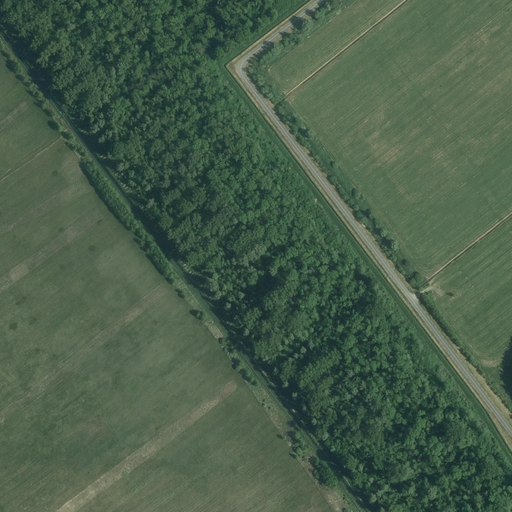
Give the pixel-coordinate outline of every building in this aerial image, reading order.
[(360,5),(359,6),(365,14),(371,9),(369,6),(368,5),(368,4),(370,3),(367,0),(366,0),(366,1),(363,3),(360,5)] [(464,0),(463,0),(456,5),(460,11),(463,9),(465,8),(467,10),(470,8),(469,7),(468,6),(467,3),(466,4),(464,1),(465,1),(464,0)] [(388,4),(381,9),(388,19),(388,18),(390,17),(392,16),(393,15),(392,15),(394,14),(395,14),(392,10),(391,10),(391,9),(389,6),(388,5),(388,4)] [(427,5),(419,11),(420,12),(422,15),(424,17),(424,18),(425,19),(428,17),(427,15),(427,14),(429,13),(429,14),(429,13),(431,15),(433,13),(432,12),(431,12),(432,12),(427,5)] [(345,13),(344,14),(350,22),(356,17),(354,14),(353,13),(353,12),(355,11),(352,8),(351,9),(348,11),(345,13)] [(469,18),(467,20),(468,21),(468,22),(473,28),(481,22),(480,21),(478,19),(478,18),(476,16),(475,15),(475,14),(472,17),(473,18),(472,19),(473,19),(471,20),(469,18)] [(378,16),(372,20),(374,23),(375,25),(373,27),(376,30),(377,29),(377,28),(378,28),(380,27),(383,24),(383,25),(384,24),(378,16)] [(431,23),(428,26),(429,27),(431,30),(433,33),(434,34),(442,28),(437,22),(434,24),(433,25),(432,25),(431,23)] [(327,31),(326,31),(329,35),(330,36),(332,39),(332,38),(333,39),(333,40),(340,35),(333,26),(332,26),(331,27),(330,28),(331,28),(329,29),(328,29),(328,30),(327,31)] [(366,27),(360,32),(362,34),(363,36),(361,38),(363,41),(364,40),(365,39),(368,38),(370,35),(371,36),(371,35),(366,27)] [(446,33),(437,39),(439,42),(440,43),(441,44),(440,44),(441,44),(441,45),(442,45),(442,46),(443,45),(446,42),(446,43),(447,42),(449,45),(453,42),(451,40),(452,40),(451,40),(451,39),(450,38),(449,37),(448,36),(449,36),(448,36),(448,35),(447,35),(447,34),(446,33)] [(313,40),(314,41),(316,44),(317,45),(314,47),(317,51),(319,50),(319,49),(320,49),(321,48),(321,47),(322,47),(322,46),(323,47),(323,46),(324,46),(323,46),(324,45),(325,45),(324,45),(326,44),(320,35),(317,37),(316,38),(315,39),(315,38),(315,39),(314,39),(313,40)] [(494,37),(488,41),(490,44),(491,45),(491,46),(489,47),(492,51),(493,50),(493,49),(496,48),(496,47),(499,45),(500,45),(494,37)] [(298,49),(297,49),(298,50),(301,54),(299,56),(301,60),(303,59),(303,58),(304,58),(305,57),(306,56),(306,57),(306,56),(307,56),(308,55),(309,54),(311,53),(304,44),(301,46),(301,47),(300,47),(300,48),(299,48),(299,49),(298,48),(298,49),(297,49),(298,49)] [(345,46),(341,48),(342,49),(343,50),(344,52),(345,52),(347,55),(346,55),(347,56),(355,51),(351,44),(348,47),(347,48),(346,47),(346,48),(345,46)] [(360,56),(351,62),(353,65),(354,66),(353,66),(354,66),(354,67),(355,68),(356,69),(355,69),(356,69),(357,68),(360,66),(361,65),(362,68),(366,65),(365,63),(364,63),(365,62),(364,62),(364,61),(363,61),(363,60),(363,61),(362,60),(362,59),(362,60),(362,59),(362,58),(361,59),(361,58),(361,57),(361,58),(360,56)] [(278,62),(274,63),(275,64),(275,65),(275,68),(276,67),(276,71),(277,72),(286,70),(284,63),(281,63),(281,64),(279,64),(278,62)] [(505,67),(496,67),(496,75),(499,75),(499,74),(501,74),(501,75),(502,75),(502,77),(506,77),(506,76),(505,76),(505,75),(506,75),(506,72),(505,72),(505,68),(505,67)] [(362,76),(360,77),(367,86),(369,84),(370,84),(369,84),(370,83),(371,83),(370,83),(371,83),(372,83),(371,82),(372,82),(373,81),(373,80),(370,77),(370,76),(372,74),(370,70),(368,72),(368,71),(368,72),(367,72),(366,73),(365,74),(364,74),(364,75),(363,75),(362,76)] [(467,77),(466,78),(468,81),(470,80),(471,80),(472,81),(472,82),(470,84),(472,86),(473,85),(474,84),(474,85),(480,80),(474,72),(473,73),(470,75),(468,77),(467,77)] [(283,78),(279,80),(280,81),(281,82),(283,84),(285,87),(285,88),(293,82),(289,76),(286,78),(286,79),(285,80),(284,79),(284,80),(283,78)] [(326,80),(318,86),(322,92),(325,90),(326,89),(327,88),(328,90),(331,88),(331,87),(330,86),(328,84),(326,81),(326,80)] [(496,80),(491,85),(493,88),(495,89),(494,89),(495,90),(493,91),(496,94),(497,93),(497,92),(498,92),(500,90),(502,88),(503,87),(496,80)] [(454,89),(453,90),(456,93),(457,91),(458,92),(459,93),(459,94),(457,95),(459,98),(460,97),(461,96),(467,92),(461,84),(460,84),(460,85),(458,87),(457,87),(455,88),(454,89)] [(480,92),(475,97),(482,104),(483,103),(485,101),(487,99),(488,98),(489,97),(486,94),(484,96),(483,95),(482,94),(484,92),(482,90),(481,91),(480,92)] [(305,93),(296,99),(298,102),(299,103),(300,104),(299,104),(300,104),(300,105),(301,106),(302,105),(305,103),(306,102),(308,105),(312,102),(310,100),(310,99),(309,98),(308,98),(308,97),(307,97),(308,96),(307,96),(307,95),(306,95),(306,94),(305,93)] [(332,95),(328,98),(329,100),(330,100),(330,101),(331,102),(332,103),(331,103),(332,103),(332,104),(333,105),(334,105),(333,106),(334,106),(335,107),(344,101),(342,98),(341,98),(341,97),(340,96),(341,96),(340,96),(340,95),(339,95),(339,94),(338,95),(335,97),(334,97),(334,98),(332,95)] [(440,99),(443,104),(443,103),(444,105),(445,107),(446,107),(446,108),(447,109),(454,104),(447,94),(446,95),(445,96),(444,96),(442,98),(440,99)] [(464,107),(463,109),(471,116),(473,114),(474,113),(474,112),(475,112),(475,111),(476,111),(475,111),(476,110),(476,111),(476,110),(476,109),(476,110),(472,107),(473,106),(472,106),(474,104),(471,100),(469,102),(469,103),(468,103),(468,104),(467,104),(468,104),(467,105),(467,104),(467,105),(466,105),(465,106),(465,107),(464,107)] [(347,108),(344,110),(345,111),(346,111),(346,112),(350,118),(358,112),(358,111),(357,111),(355,108),(354,106),(353,105),(352,104),(349,106),(351,108),(350,109),(349,110),(348,110),(347,108)] [(429,110),(429,111),(430,111),(432,115),(430,117),(433,121),(434,120),(435,120),(435,119),(436,119),(436,118),(437,119),(437,118),(438,118),(437,118),(438,117),(439,117),(438,117),(439,116),(439,117),(440,116),(439,116),(440,116),(442,114),(436,106),(433,108),(433,107),(433,108),(432,108),(432,109),(431,109),(430,110),(429,110)] [(316,108),(308,114),(310,117),(311,118),(310,118),(311,118),(311,119),(312,120),(313,121),(312,121),(313,121),(314,120),(317,118),(318,118),(320,120),(323,117),(322,115),(321,115),(322,114),(321,114),(321,113),(320,113),(320,112),(319,112),(319,111),(319,112),(319,111),(319,110),(318,111),(318,110),(318,109),(318,110),(316,108)] [(396,109),(390,113),(396,121),(397,121),(397,120),(400,118),(402,117),(403,116),(404,115),(402,112),(400,114),(399,113),(398,112),(398,111),(400,110),(398,108),(397,108),(397,109),(396,109)] [(460,115),(455,120),(458,123),(458,122),(459,124),(458,126),(460,129),(461,128),(462,127),(464,125),(466,122),(467,122),(460,115)] [(331,120),(322,127),(323,128),(324,129),(324,130),(326,132),(325,132),(326,132),(327,134),(331,131),(332,130),(335,128),(336,128),(337,127),(331,120)] [(368,133),(365,135),(366,136),(367,137),(371,143),(379,137),(378,136),(376,133),(375,131),(374,131),(374,130),(373,129),(370,131),(372,133),(371,134),(370,135),(369,135),(368,133)] [(449,133),(444,138),(451,145),(452,144),(454,141),(454,142),(456,139),(457,139),(458,138),(455,135),(453,137),(453,136),(452,135),(451,135),(453,133),(451,131),(450,132),(449,133)] [(410,144),(409,145),(413,146),(414,144),(415,144),(416,145),(417,145),(416,148),(418,149),(419,148),(419,147),(422,140),(413,136),(413,137),(412,140),(410,143),(411,143),(410,144)] [(347,144),(344,146),(345,147),(345,148),(347,150),(349,153),(350,154),(358,148),(353,142),(350,144),(350,145),(349,145),(348,146),(347,144)] [(395,155),(394,156),(398,157),(399,155),(401,156),(400,159),(403,160),(404,159),(403,159),(404,158),(407,151),(398,147),(398,148),(396,151),(395,154),(395,155)] [(432,152),(426,156),(428,159),(429,160),(430,161),(428,162),(430,165),(431,165),(431,164),(432,164),(434,162),(437,160),(438,159),(432,152)] [(363,153),(354,159),(356,162),(357,163),(357,164),(358,164),(358,165),(359,166),(360,165),(363,163),(364,162),(366,165),(370,162),(368,160),(368,159),(367,159),(367,158),(366,158),(366,157),(365,157),(366,157),(366,156),(365,156),(365,155),(365,156),(364,155),(364,154),(364,155),(363,153)] [(417,165),(411,170),(416,178),(417,177),(420,175),(423,173),(422,173),(423,173),(424,172),(422,169),(420,170),(419,169),(419,168),(418,168),(420,166),(419,164),(418,165),(417,166),(417,165)] [(384,166),(379,177),(380,177),(381,178),(382,178),(384,179),(385,179),(386,180),(387,180),(389,176),(389,174),(391,172),(390,172),(391,171),(391,170),(384,166)] [(397,177),(397,181),(398,181),(398,180),(399,181),(402,181),(405,181),(406,181),(407,172),(400,171),(399,175),(400,175),(400,176),(399,176),(399,177),(397,177)] [(505,172),(499,177),(502,181),(508,176),(505,172)] [(493,173),(489,176),(494,182),(498,179),(493,173)] [(489,176),(485,179),(490,185),(494,182),(489,176)] [(508,176),(502,181),(505,185),(511,180),(508,176)] [(487,183),(482,187),(484,189),(489,196),(494,192),(487,183)] [(471,186),(465,190),(477,205),(481,202),(476,195),(473,190),(474,189),(471,186)] [(484,189),(480,192),(485,198),(488,196),(489,196),(484,189)] [(506,189),(498,196),(507,207),(510,205),(511,206),(508,208),(511,213),(511,196),(510,198),(507,195),(509,194),(506,189)] [(476,195),(481,202),(482,201),(481,201),(485,198),(480,192),(476,195)] [(440,218),(432,227),(452,243),(452,242),(459,234),(460,233),(454,228),(469,210),(453,196),(437,215),(440,218)] [(495,201),(491,204),(497,212),(501,209),(495,201)] [(491,204),(487,207),(492,213),(495,210),(497,212),(491,204)] [(487,207),(479,213),(482,217),(490,211),(491,213),(492,213),(487,207)] [(477,213),(473,217),(479,225),(480,224),(478,222),(482,220),(477,213)] [(473,217),(469,220),(475,228),(479,225),(473,217)] [(507,217),(499,223),(502,227),(510,221),(507,217)] [(511,223),(510,221),(502,227),(502,228),(504,226),(507,230),(511,226),(511,223)] [(477,229),(473,232),(479,240),(485,235),(483,236),(477,229)] [(497,229),(492,232),(497,238),(501,235),(497,229)] [(485,235),(479,240),(482,244),(490,237),(489,237),(488,239),(485,235)] [(462,241),(458,244),(469,258),(471,257),(472,259),(474,258),(472,256),(480,250),(469,236),(462,241)] [(490,237),(482,244),(485,248),(493,241),(490,237)] [(492,253),(492,257),(496,263),(501,259),(502,261),(500,263),(499,266),(503,271),(506,271),(511,267),(511,238),(501,246),(502,247),(499,249),(498,248),(492,253)] [(476,266),(475,266),(475,267),(476,267),(476,268),(477,269),(478,269),(479,269),(480,269),(500,295),(499,296),(503,301),(511,293),(499,277),(496,279),(495,278),(499,276),(496,272),(493,268),(489,264),(487,265),(484,262),(484,261),(482,261),(481,261),(480,261),(478,263),(477,262),(476,263),(476,264),(476,265),(476,266)]
